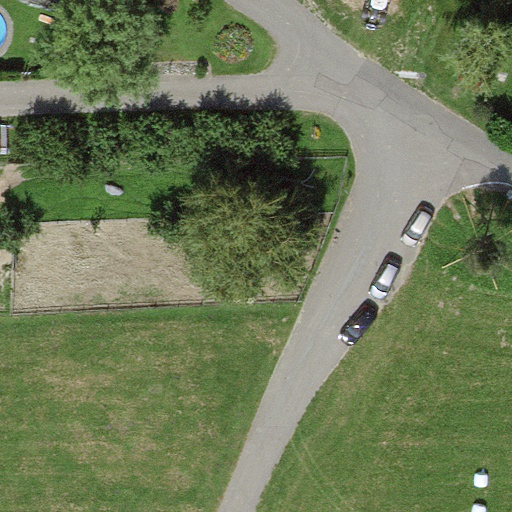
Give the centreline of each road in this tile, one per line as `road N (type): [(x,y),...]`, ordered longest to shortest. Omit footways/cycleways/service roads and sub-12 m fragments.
road 1 (track): [(233,511),(401,115)]
road 2 (track): [(357,91),(0,103)]
road 3 (track): [(511,178),(357,91),(227,0)]
